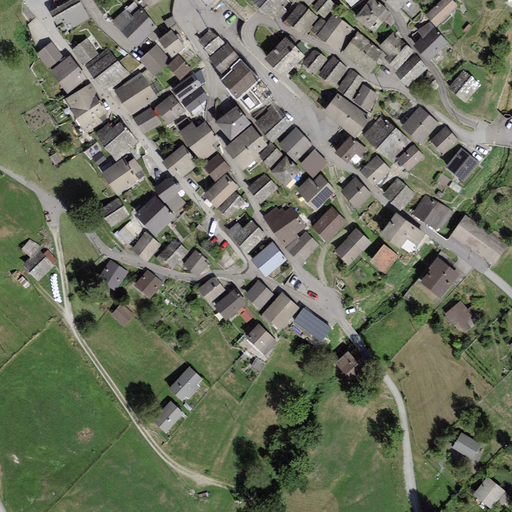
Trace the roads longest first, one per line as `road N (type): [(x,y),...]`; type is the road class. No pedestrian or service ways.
road 1 (track): [(44,192),(68,314),(83,344),(176,468),(252,501),(260,511)]
road 2 (residential): [(303,119),(300,95),(252,47),(251,24),(263,18),(367,79),(408,92),(462,137),(497,135)]
road 3 (residential): [(328,314),(319,286),(257,216),(221,148),(210,120),(210,73),(182,17),(185,0)]
road 4 (residential): [(0,164),(68,208),(116,257),(177,276),(254,273)]
road 5 (residential): [(195,200),(37,9)]
road 6 (unclassified): [(331,157),(511,297)]
road 7 (residential): [(328,314),(391,387),(416,511)]
road 8 (unclassified): [(381,0),(433,69),(452,112),(497,135)]
road 9 (tertiary): [(189,0),(303,119)]
